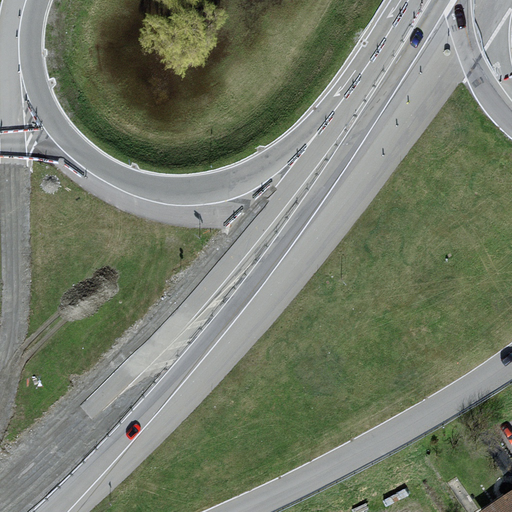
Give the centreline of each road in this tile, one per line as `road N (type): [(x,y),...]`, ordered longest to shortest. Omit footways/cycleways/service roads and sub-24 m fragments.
road 1 (primary): [(106,486),(353,169),(443,0)]
road 2 (primary): [(402,0),(275,202),(191,294),(101,383),(33,399)]
road 3 (primary): [(106,486),(96,447),(70,416),(33,399)]
